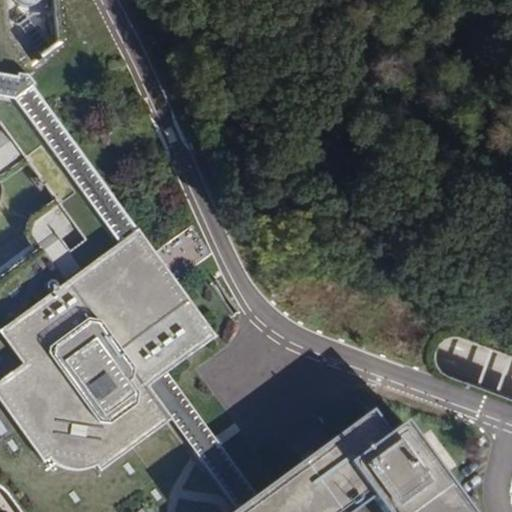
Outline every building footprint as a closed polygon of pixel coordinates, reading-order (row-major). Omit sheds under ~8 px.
[(13,0),(9,49),(45,52),(49,0),(13,0)] [(0,99),(12,101),(33,87),(35,85),(28,73),(17,72),(16,77),(0,74),(0,99)] [(33,87),(12,101),(117,244),(140,234),(33,87)] [(237,511),(238,511),(171,421),(102,473),(95,464),(90,467),(81,470),(76,471),(68,470),(61,467),(56,464),(53,461),(50,458),(43,463),(0,403),(0,382),(22,365),(0,334),(0,330),(117,244),(12,101),(0,99),(0,149),(12,141),(70,220),(0,271),(0,486),(3,488),(9,495),(21,511),(237,511)] [(117,244),(0,330),(0,334),(22,365),(0,382),(0,403),(43,463),(50,458),(53,461),(56,464),(61,467),(68,470),(76,471),(81,470),(90,467),(95,464),(102,473),(171,421),(147,387),(165,374),(216,336),(140,234),(117,244)] [(255,497),(165,374),(147,387),(171,421),(238,511),(256,498),(255,497)] [(468,511),(402,423),(387,434),(370,411),(255,497),(256,498),(238,511),(237,511),(468,511)]
